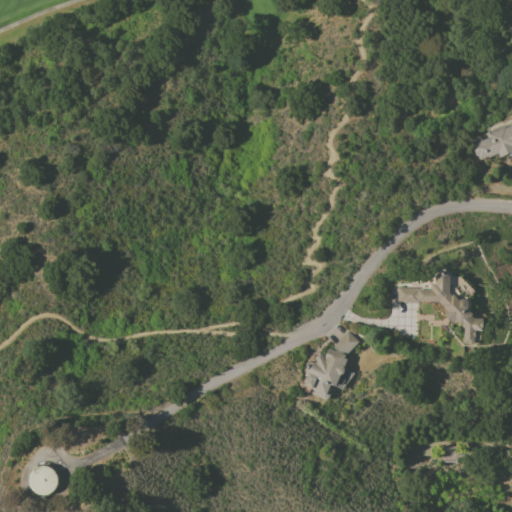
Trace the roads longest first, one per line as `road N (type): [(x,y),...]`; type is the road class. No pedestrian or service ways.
road 1 (residential): [(511,208),(442,208),(421,216),(334,310),(290,343)]
road 2 (residential): [(255,362),(70,467)]
